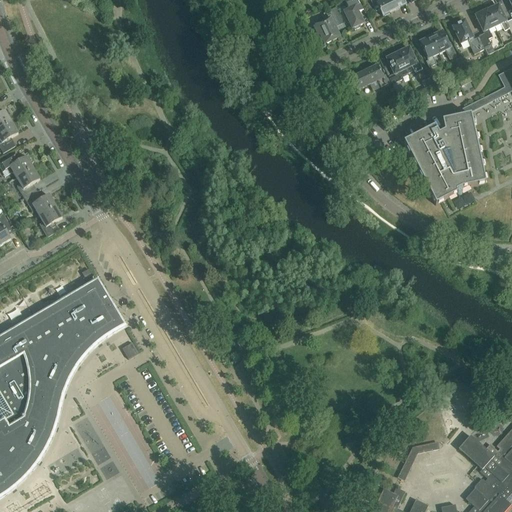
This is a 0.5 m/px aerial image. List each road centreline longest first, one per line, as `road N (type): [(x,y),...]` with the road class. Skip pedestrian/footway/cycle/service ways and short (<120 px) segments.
road 1 (unclassified): [(288,511),(262,483),(142,283),(21,80),(0,30)]
road 2 (residential): [(511,254),(443,238),(372,190),(331,134),(308,75)]
road 3 (residential): [(308,75),(461,0)]
